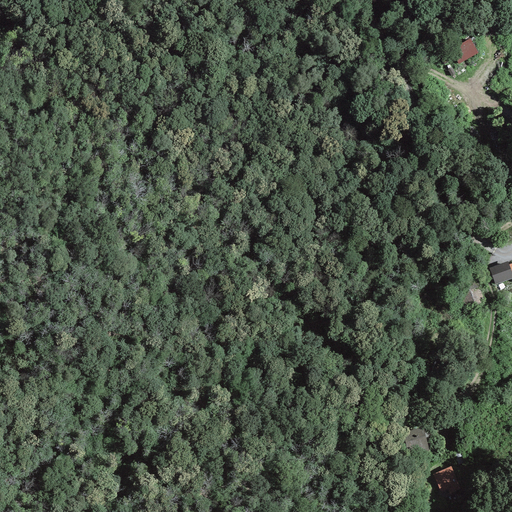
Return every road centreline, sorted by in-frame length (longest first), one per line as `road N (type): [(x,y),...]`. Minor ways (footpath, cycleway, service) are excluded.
road 1 (track): [(375,301),(348,169),(363,53),(348,0)]
road 2 (track): [(375,301),(371,399),(391,511)]
